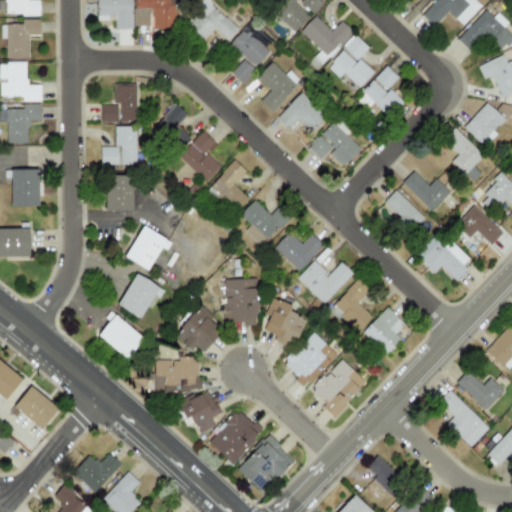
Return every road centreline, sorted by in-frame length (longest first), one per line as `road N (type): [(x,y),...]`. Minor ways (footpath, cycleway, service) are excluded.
road 1 (residential): [(85,61),(147,61),(186,77),(454,332)]
road 2 (residential): [(67,0),(69,262),(25,333)]
road 3 (residential): [(359,0),(450,87),(330,213)]
road 4 (tertiary): [(511,271),(333,459)]
road 5 (secondary): [(98,395),(227,511)]
road 6 (residential): [(511,496),(469,488),(381,409)]
road 7 (residential): [(0,496),(29,477),(98,395)]
road 8 (secondary): [(0,313),(98,395)]
road 9 (residential): [(333,459),(241,371)]
